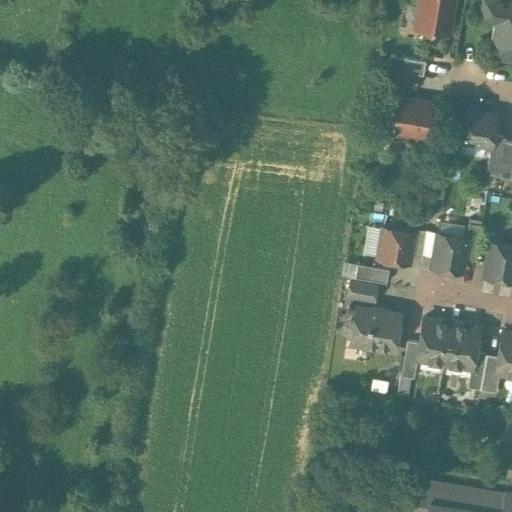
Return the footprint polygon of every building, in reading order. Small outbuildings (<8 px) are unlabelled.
[(453,0),(418,0),(414,25),(448,30),(453,0)] [(511,0),(498,0),(489,53),(511,57),(511,0)] [(425,60),(389,54),(387,68),(416,73),(423,74),(425,60)] [(416,73),(387,68),(384,79),(414,85),(416,73)] [(429,101),(390,95),(384,126),(424,132),(429,101)] [(497,113),(466,108),(461,139),(490,144),(491,144),(493,133),(497,113)] [(490,144),(486,169),(499,171),(504,140),(505,136),(493,133),(491,144),(490,144)] [(511,141),(504,140),(499,171),(498,175),(511,178),(511,169),(511,141)] [(480,223),(468,221),(465,235),(466,236),(463,256),(474,258),(480,223)] [(413,230),(382,224),(377,255),(408,260),(413,230)] [(465,235),(437,231),(432,264),(460,269),(463,256),(466,236),(465,235)] [(511,243),(490,240),(484,273),(511,278),(511,243)] [(388,267),(356,262),(354,275),(386,281),(388,267)] [(375,283),(350,279),(348,294),(373,298),(375,283)] [(385,311),(372,309),(372,307),(356,304),(353,319),(350,318),(345,323),(344,329),(348,334),(363,337),(367,343),(393,347),(399,312),(385,309),(385,311)] [(450,320),(423,316),(418,340),(416,356),(417,356),(443,361),(450,320)] [(478,325),(450,320),(443,361),(470,365),(471,365),(474,350),(478,325)] [(511,331),(502,329),(497,354),(495,370),(499,371),(511,372),(511,331)] [(407,338),(400,374),(413,376),(417,356),(416,356),(418,340),(407,338)] [(485,352),(474,350),(471,365),(470,365),(467,385),(479,387),(485,352)] [(497,354),(485,352),(479,387),(495,390),(499,371),(495,370),(497,354)] [(499,497),(412,483),(407,511),(511,511),(511,492),(500,490),(499,497)]
